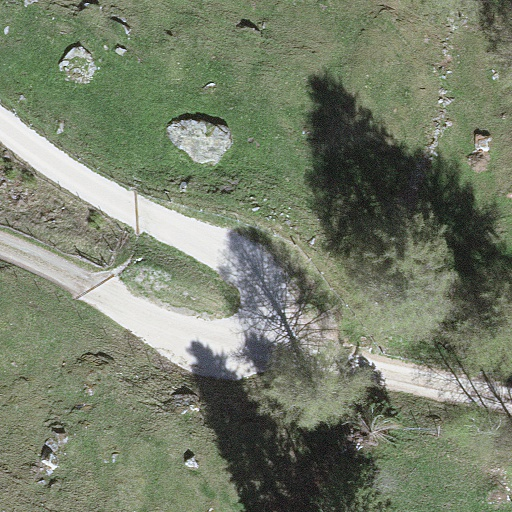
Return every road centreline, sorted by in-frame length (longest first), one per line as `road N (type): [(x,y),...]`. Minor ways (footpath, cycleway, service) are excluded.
road 1 (track): [(257,339),(260,299),(0,131)]
road 2 (track): [(257,339),(192,350),(96,311),(0,256)]
road 3 (track): [(511,418),(257,339)]
